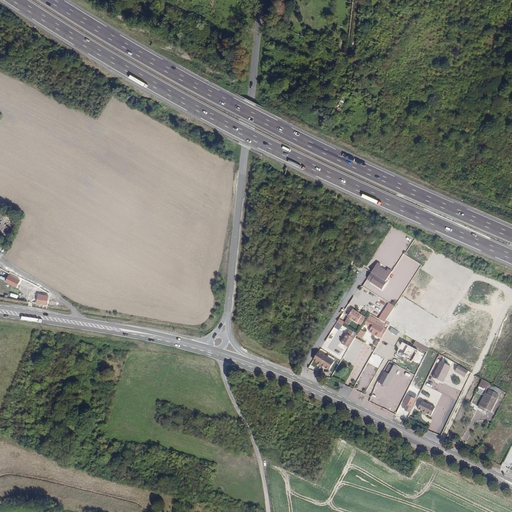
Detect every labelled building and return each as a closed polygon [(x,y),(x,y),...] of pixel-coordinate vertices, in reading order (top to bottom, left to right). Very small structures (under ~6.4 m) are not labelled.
[(337,106),(340,108),(346,100),(342,97),(337,106)] [(391,275),(401,258),(387,249),(376,266),(391,275)] [(35,302),(45,303),(46,293),(37,291),(35,302)] [(386,307),(379,319),(384,322),(392,311),(386,307)] [(353,310),(348,317),(358,323),(362,315),(359,313),(356,312),(353,310)] [(385,327),(381,325),(383,322),(370,316),(366,322),(373,326),(370,330),(381,336),(383,334),(384,334),(387,329),(385,327)] [(338,318),(322,348),(327,350),(330,343),(332,344),(334,341),(332,340),(338,328),(341,330),(345,322),(338,318)] [(347,334),(341,343),(349,348),(354,338),(347,334)] [(425,350),(427,347),(416,341),(414,343),(425,350)] [(318,353),(312,361),(328,371),(334,363),(318,353)] [(434,379),(442,383),(445,378),(444,376),(445,372),(448,371),(450,366),(441,362),(434,379)] [(387,387),(391,380),(397,367),(394,365),(389,374),(385,372),(379,383),(387,387)] [(465,377),(468,371),(458,365),(455,371),(465,377)] [(488,385),(490,383),(482,379),(479,386),(482,388),(484,383),(488,385)] [(416,397),(418,398),(424,385),(420,383),(415,394),(410,392),(402,407),(405,409),(405,410),(408,412),(416,397)] [(500,389),(492,385),(490,389),(498,394),(500,389)] [(481,389),(478,388),(472,400),(475,401),(481,389)] [(487,389),(479,405),(485,408),(485,409),(491,411),(497,399),(496,398),(498,394),(487,389)] [(435,407),(422,400),(418,408),(423,411),(426,413),(432,415),(435,407)]
